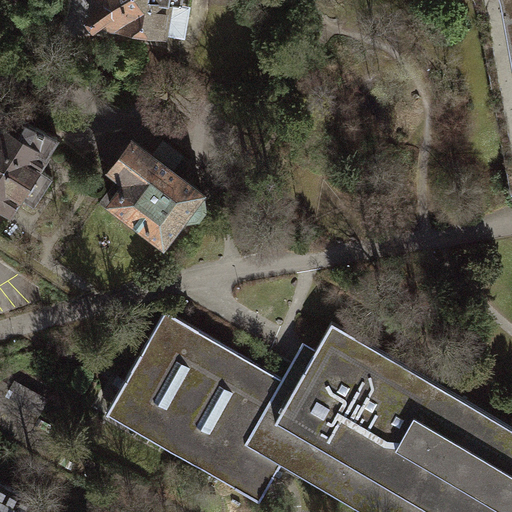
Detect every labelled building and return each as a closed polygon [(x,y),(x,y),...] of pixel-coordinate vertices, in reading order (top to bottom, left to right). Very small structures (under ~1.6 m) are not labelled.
[(94,25),(100,20),(163,32),(164,30),(184,34),(189,5),(181,3),(181,0),(94,0),(92,9),(86,14),(94,25)] [(511,0),(478,0),(511,190),(511,0)] [(55,138),(3,111),(0,115),(0,203),(10,210),(19,196),(34,205),(52,176),(37,167),(55,138)] [(153,146),(129,129),(123,136),(107,159),(103,164),(118,175),(102,197),(162,240),(182,214),(187,218),(199,217),(206,208),(206,195),(200,190),(204,184),(174,162),(167,157),(153,146)] [(107,159),(123,136),(116,130),(99,153),(107,159)] [(153,146),(174,162),(183,149),(162,134),(153,146)] [(281,377),(166,310),(121,382),(105,409),(257,500),(273,473),(279,459),(370,511),(511,511),(511,426),(331,321),(315,348),(303,341),(298,349),(281,377)] [(41,421),(52,394),(15,379),(4,406),(41,421)] [(29,511),(35,499),(0,481),(0,511),(29,511)]
